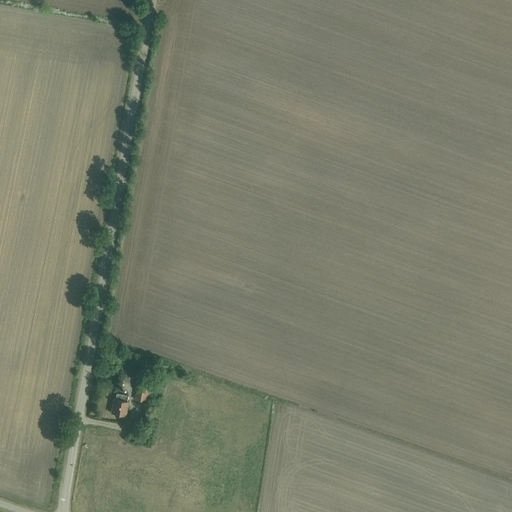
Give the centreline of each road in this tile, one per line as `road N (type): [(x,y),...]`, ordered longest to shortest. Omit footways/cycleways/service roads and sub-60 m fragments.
road 1 (unclassified): [(62,511),(146,0)]
road 2 (unknown): [(0,445),(194,511)]
